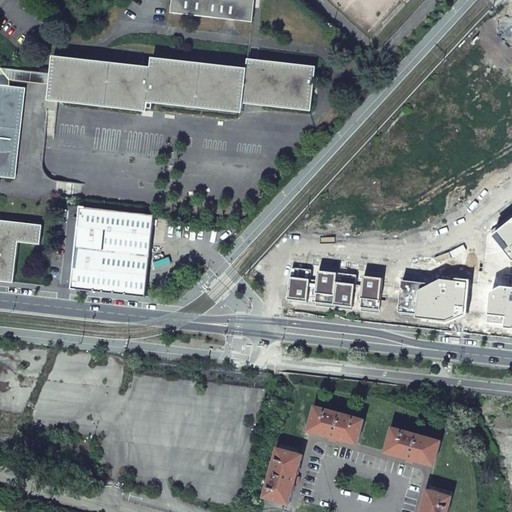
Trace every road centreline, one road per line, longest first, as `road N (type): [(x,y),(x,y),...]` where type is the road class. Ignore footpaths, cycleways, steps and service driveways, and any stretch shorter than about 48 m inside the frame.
road 1 (secondary): [(0,300),(511,358)]
road 2 (residential): [(0,475),(133,511)]
